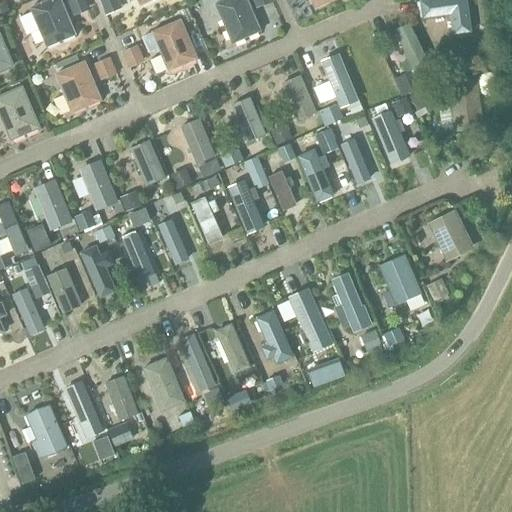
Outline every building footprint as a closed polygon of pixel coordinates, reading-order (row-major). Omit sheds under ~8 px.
[(60,0),(38,0),(28,4),(45,46),(75,34),(60,0)] [(68,0),(74,14),(84,9),(79,0),(68,0)] [(247,0),(216,0),(214,1),(232,42),(261,30),(247,0)] [(467,0),(420,0),(423,16),(451,13),(453,32),(471,30),(467,0)] [(179,16),(150,29),(169,70),(198,57),(179,16)] [(395,27),(418,77),(432,71),(409,21),(395,27)] [(126,24),(110,30),(114,42),(130,36),(126,24)] [(0,35),(0,69),(13,64),(0,35)] [(321,60),(341,106),(358,99),(339,52),(321,60)] [(82,59),(54,72),(72,113),(101,100),(82,59)] [(281,81),(298,121),(315,114),(299,74),(281,81)] [(404,76),(394,81),(401,98),(412,93),(404,76)] [(476,76),(448,79),(453,130),(482,127),(476,76)] [(20,83),(0,92),(0,116),(10,139),(39,126),(20,83)] [(231,102),(247,142),(265,134),(248,95),(231,102)] [(358,102),(348,106),(352,116),(362,111),(358,102)] [(390,108),(370,116),(390,162),(410,153),(390,108)] [(180,123),(197,163),(214,156),(198,116),(180,123)] [(353,137),(338,143),(356,185),(371,178),(353,137)] [(130,145),(146,185),(164,178),(147,138),(130,145)] [(311,148),(297,154),(317,200),(332,194),(311,148)] [(77,167),(94,209),(116,200),(99,158),(77,167)] [(237,166),(222,172),(247,232),(261,225),(237,166)] [(282,169),(267,175),(281,209),(296,203),(282,169)] [(32,187),(49,229),(71,220),(54,178),(32,187)] [(204,195),(189,202),(207,243),(222,237),(204,195)] [(0,202),(0,221),(13,255),(28,249),(8,199),(0,202)] [(452,208),(418,224),(438,266),(472,250),(452,208)] [(171,217),(156,224),(174,265),(189,259),(171,217)] [(89,231),(93,243),(109,238),(105,225),(89,231)] [(40,230),(25,237),(32,253),(47,246),(40,230)] [(136,231),(121,238),(142,288),(157,281),(136,231)] [(95,244),(80,251),(99,296),(114,290),(95,244)] [(423,295),(406,255),(380,266),(397,306),(423,295)] [(64,266),(45,274),(61,312),(80,304),(64,266)] [(350,272),(332,280),(356,334),(374,326),(350,272)] [(422,291),(436,304),(447,291),(433,279),(422,291)] [(26,286),(11,293),(29,334),(44,328),(26,286)] [(314,354),(333,345),(309,290),(289,298),(314,354)] [(278,365),(294,358),(273,312),(257,319),(278,365)] [(215,328),(234,372),(250,365),(231,321),(215,328)] [(360,358),(399,340),(394,328),(373,337),(370,331),(352,340),(360,358)] [(336,358),(304,369),(310,387),(342,376),(336,358)] [(134,369),(154,415),(178,405),(159,359),(134,369)] [(119,375),(99,382),(112,421),(132,415),(119,375)] [(49,403),(20,410),(31,457),(59,450),(49,403)]
